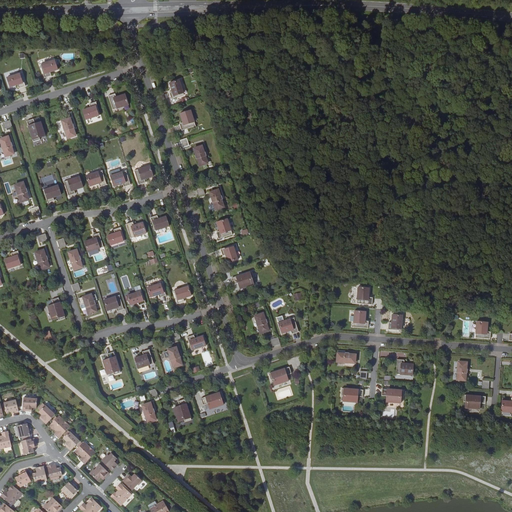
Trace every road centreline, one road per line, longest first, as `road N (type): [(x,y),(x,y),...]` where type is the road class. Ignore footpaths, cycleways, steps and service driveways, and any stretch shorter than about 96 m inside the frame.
road 1 (primary): [(511,17),(356,5),(128,10)]
road 2 (unclassified): [(241,362),(335,335),(511,349)]
road 3 (residential): [(46,222),(91,339),(222,308)]
road 4 (residential): [(143,65),(0,112)]
road 5 (residential): [(183,188),(46,222)]
road 6 (unclassified): [(143,65),(183,188)]
road 7 (primary): [(128,10),(0,13)]
road 8 (unclassified): [(183,188),(222,308)]
